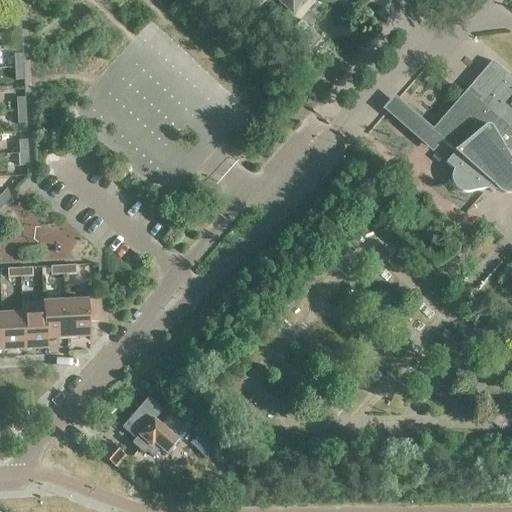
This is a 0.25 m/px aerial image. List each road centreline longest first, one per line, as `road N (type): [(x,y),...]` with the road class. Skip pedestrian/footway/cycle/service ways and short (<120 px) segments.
road 1 (unclassified): [(0,474),(26,473),(43,433),(143,333)]
road 2 (unclassified): [(297,171),(418,33)]
road 3 (unclassified): [(179,272),(51,162)]
road 4 (unclassified): [(297,171),(249,192),(179,272)]
road 5 (unclassified): [(200,290),(272,213),(297,171)]
